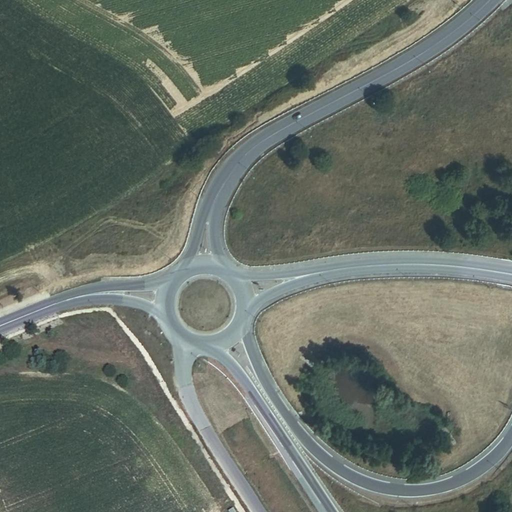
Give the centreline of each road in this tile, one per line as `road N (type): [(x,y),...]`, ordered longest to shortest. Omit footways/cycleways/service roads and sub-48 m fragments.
road 1 (trunk): [(511,437),(488,462),(430,491),(360,480),(305,440),(278,405),(241,326)]
road 2 (tertiary): [(488,0),(435,45),(247,150),(207,216)]
road 3 (secondary): [(511,274),(433,265),(303,277)]
road 4 (trunk): [(214,346),(331,511)]
road 5 (unclassified): [(184,343),(181,375),(191,400),(258,511)]
